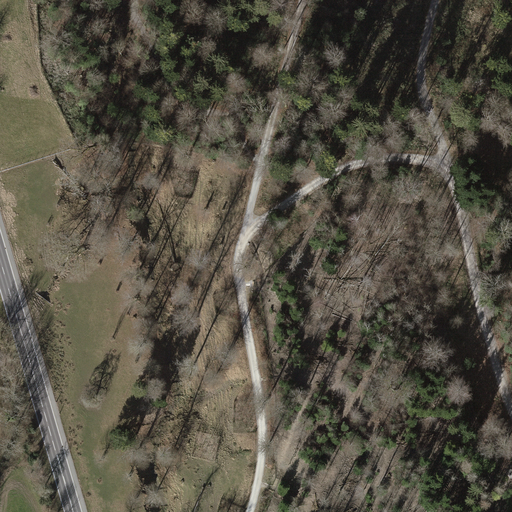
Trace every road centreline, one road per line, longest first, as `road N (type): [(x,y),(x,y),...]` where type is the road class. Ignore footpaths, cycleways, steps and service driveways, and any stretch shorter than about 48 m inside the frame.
road 1 (track): [(302,0),(238,259),(262,420),(249,511)]
road 2 (track): [(511,412),(481,317),(464,219),(423,96),(434,0)]
road 3 (track): [(511,154),(348,165),(245,232)]
road 4 (secondary): [(73,511),(0,257)]
